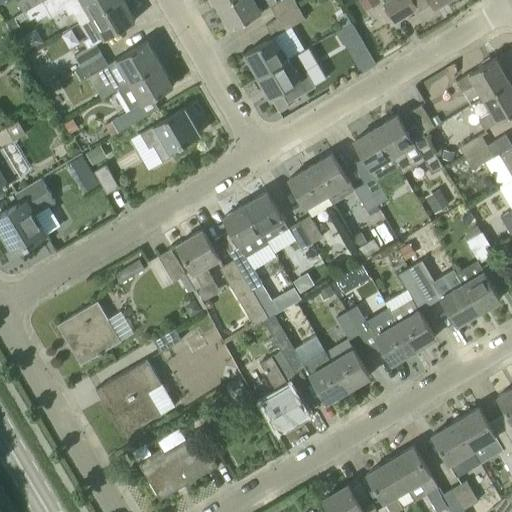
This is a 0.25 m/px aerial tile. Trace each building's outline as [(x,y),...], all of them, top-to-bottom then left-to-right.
[(25,11),(43,0),(16,0),(23,11),(25,10),(25,11)] [(43,0),(25,11),(30,19),(35,16),(37,19),(46,13),(48,17),(65,8),(68,14),(73,11),(79,23),(80,23),(118,0),(43,0)] [(80,66),(102,54),(95,42),(104,37),(104,38),(135,20),(122,0),(118,0),(80,23),(88,36),(83,39),(87,47),(73,55),(80,66)] [(270,6),(277,18),(298,6),(294,0),(277,0),(276,0),(229,0),(218,7),(231,29),(270,6)] [(378,0),(359,0),(365,11),(380,2),(378,0)] [(390,0),(383,4),(394,22),(417,9),(419,12),(433,3),(435,7),(445,0),(390,0)] [(298,6),(277,18),(265,25),(272,37),(245,53),(258,75),(289,58),(275,35),(305,18),(298,6)] [(20,26),(15,17),(6,22),(11,31),(20,26)] [(352,50),(364,43),(351,22),(340,29),(352,50)] [(147,41),(116,59),(129,81),(160,63),(147,41)] [(289,58),(258,75),(271,98),(281,92),(287,102),(317,85),(298,52),(289,58)] [(102,54),(80,66),(75,69),(81,79),(108,64),(102,54)] [(456,80),(462,91),(475,83),(484,97),(510,82),(495,57),(456,80)] [(118,88),(131,109),(131,110),(134,108),(173,85),(160,63),(129,81),(118,88)] [(479,119),(485,129),(511,112),(511,85),(510,82),(484,97),(492,111),(479,119)] [(48,99),(44,93),(34,100),(38,106),(48,99)] [(471,103),(444,127),(453,137),(480,113),(471,103)] [(416,121),(423,132),(433,125),(421,104),(410,111),(416,121)] [(148,147),(153,144),(162,161),(172,155),(170,151),(200,133),(185,107),(153,125),(153,124),(139,132),(148,147)] [(131,110),(131,109),(105,124),(111,135),(140,118),(134,108),(131,110)] [(418,125),(407,131),(397,114),(376,127),(399,166),(402,172),(425,159),(432,171),(442,165),(423,132),(416,121),(416,122),(418,125)] [(441,122),(436,114),(430,118),(434,125),(441,122)] [(78,127),(73,118),(65,122),(70,132),(78,127)] [(5,144),(13,139),(25,132),(17,119),(5,126),(0,128),(0,187),(8,183),(22,175),(5,144)] [(353,164),(364,182),(377,204),(387,198),(376,179),(399,166),(376,127),(354,140),(364,157),(353,164)] [(465,158),(487,145),(480,133),(458,146),(465,158)] [(500,155),(506,165),(511,175),(511,144),(506,133),(487,145),(465,158),(472,168),(493,156),(495,158),(500,155)] [(92,164),(107,156),(100,145),(86,153),(92,164)] [(454,150),(444,148),(442,158),(452,160),(454,150)] [(347,181),(331,153),(310,165),(326,193),(347,181)] [(82,155),(67,164),(84,192),(99,183),(82,155)] [(119,187),(108,169),(105,163),(93,171),(106,194),(119,187)] [(289,178),(305,206),(326,193),(310,165),(289,178)] [(45,233),(34,213),(54,201),(40,177),(16,192),(22,202),(0,215),(0,226),(13,249),(24,243),(26,245),(45,233)] [(377,204),(364,182),(353,188),(367,210),(377,204)] [(449,204),(439,187),(424,196),(434,212),(449,204)] [(287,227),(282,219),(267,191),(244,204),(267,243),(268,242),(267,239),(287,227)] [(221,237),(233,258),(251,289),(262,283),(246,255),(267,243),(244,204),(225,215),(233,230),(221,237)] [(510,232),(511,231),(511,213),(502,219),(510,232)] [(309,214),(298,221),(311,242),(322,236),(309,214)] [(311,242),(298,221),(288,227),(302,248),(311,242)] [(184,272),(185,273),(195,289),(201,285),(202,286),(214,279),(205,265),(218,257),(202,229),(177,244),(191,267),(184,272)] [(361,231),(353,236),(358,245),(366,240),(361,231)] [(466,239),(479,261),(490,255),(484,247),(489,244),(481,231),(466,239)] [(373,237),(357,246),(364,257),(380,248),(373,237)] [(409,242),(398,248),(405,259),(415,253),(409,242)] [(158,255),(168,273),(173,281),(180,276),(185,273),(184,272),(170,248),(158,255)] [(267,316),(251,289),(233,258),(219,267),(253,324),(267,316)] [(121,282),(144,268),(139,260),(116,273),(121,282)] [(419,261),(409,266),(424,293),(436,287),(434,284),(433,284),(427,274),(419,261)] [(414,299),(424,293),(409,266),(398,273),(407,288),(414,299)] [(456,271),(434,284),(436,287),(457,324),(479,311),(464,285),(456,271)] [(195,289),(185,273),(180,276),(189,292),(195,289)] [(499,299),(484,273),(464,285),(479,311),(499,299)] [(329,284),(318,290),(323,300),(334,294),(329,284)] [(81,364),(99,353),(99,355),(103,352),(102,351),(121,340),(98,300),(57,324),(68,342),(75,339),(87,359),(80,363),(81,364)] [(200,311),(194,300),(189,303),(187,311),(191,317),(200,311)] [(435,337),(413,300),(392,312),(413,349),(435,337)] [(346,310),(359,332),(371,353),(382,346),(392,362),(413,349),(392,312),(386,303),(377,308),(375,312),(378,319),(369,325),(356,304),(346,310)] [(349,338),(359,332),(346,310),(336,316),(349,338)] [(263,320),(281,349),(299,380),(311,374),(327,401),(348,388),(332,361),(325,348),(302,362),(274,314),(263,320)] [(160,351),(181,339),(174,327),(153,340),(160,351)] [(277,392),(264,400),(281,428),(307,412),(290,385),(299,380),(281,349),(259,362),(277,392)] [(369,375),(353,349),(332,361),(348,388),(369,375)] [(162,383),(147,358),(95,388),(123,435),(159,414),(146,392),(162,383)] [(241,379),(227,388),(241,412),(256,404),(241,379)] [(511,387),(497,396),(511,420),(511,387)] [(493,454),(498,451),(501,449),(479,407),(455,420),(472,448),(485,440),(493,454)] [(433,431),(457,475),(468,469),(460,455),(472,448),(455,420),(433,431)] [(162,448),(138,462),(160,499),(161,498),(159,495),(214,462),(216,466),(217,465),(196,431),(164,451),(162,448)] [(463,508),(451,487),(441,493),(414,445),(390,459),(407,487),(418,480),(426,493),(427,493),(437,511),(447,506),(450,511),(464,511),(463,508)] [(368,472),(391,511),(394,511),(403,507),(395,493),(407,487),(390,459),(368,472)] [(463,508),(464,511),(488,511),(494,508),(501,501),(494,490),(477,500),(465,479),(451,487),(463,508)] [(377,511),(371,502),(362,508),(348,484),(323,498),(331,511),(377,511)] [(511,511),(511,500),(506,496),(502,500),(501,501),(494,508),(498,511),(511,511)]
